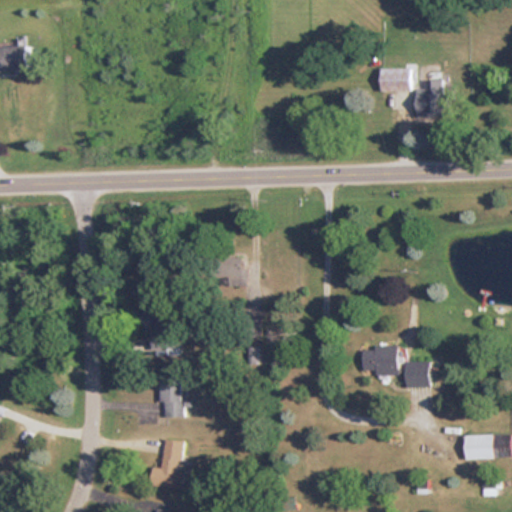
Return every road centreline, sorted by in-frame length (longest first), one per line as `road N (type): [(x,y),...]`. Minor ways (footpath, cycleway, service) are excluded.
road 1 (tertiary): [(0,180),(511,159)]
road 2 (residential): [(83,178),(96,405),(94,450),(76,511)]
